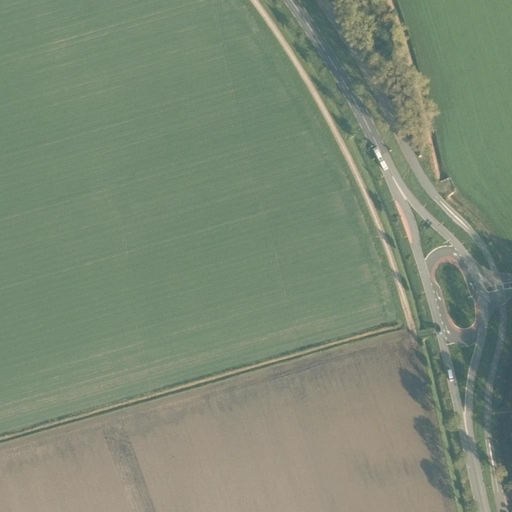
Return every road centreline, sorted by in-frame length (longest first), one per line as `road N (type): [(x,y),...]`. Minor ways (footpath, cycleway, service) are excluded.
road 1 (track): [(412,331),(336,133),(252,0)]
road 2 (primary): [(394,183),(346,88),(288,0)]
road 3 (unclassified): [(422,183),(370,78),(319,0)]
